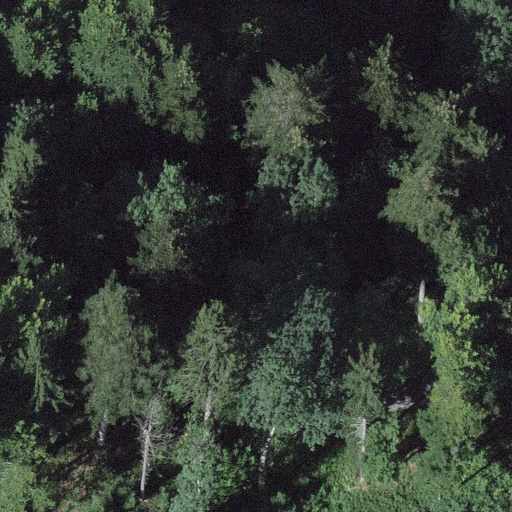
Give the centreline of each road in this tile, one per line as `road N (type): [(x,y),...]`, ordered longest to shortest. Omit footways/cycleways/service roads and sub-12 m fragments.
road 1 (track): [(511,385),(403,392),(305,366),(0,193)]
road 2 (track): [(182,0),(201,24),(476,174),(511,177)]
